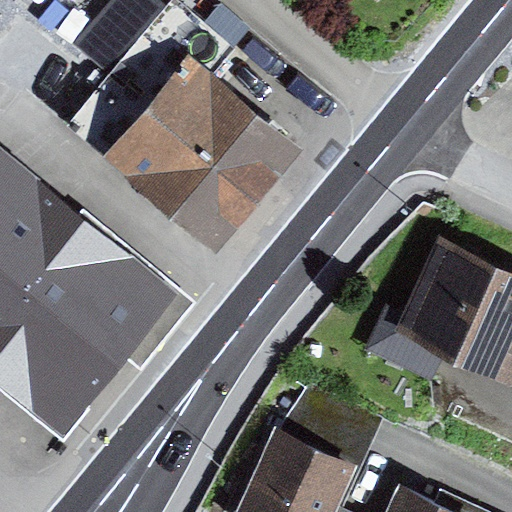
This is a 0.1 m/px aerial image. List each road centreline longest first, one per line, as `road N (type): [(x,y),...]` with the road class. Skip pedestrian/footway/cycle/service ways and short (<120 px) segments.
road 1 (tertiary): [(401,121),(94,511)]
road 2 (residential): [(401,121),(263,0)]
road 3 (tertiary): [(501,0),(401,121)]
road 4 (residential): [(401,121),(511,181)]
